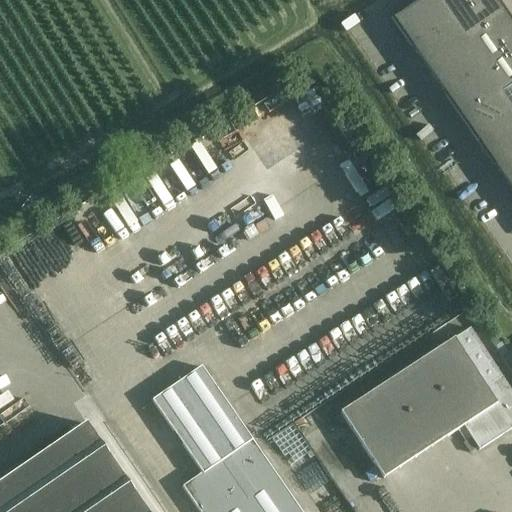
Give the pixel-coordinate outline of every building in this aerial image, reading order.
[(410,46),(450,18),(436,0),(426,0),(394,23),(410,46)] [(436,0),(450,18),(474,0),(436,0)] [(495,0),(474,0),(450,18),(467,43),(506,15),(495,0)] [(484,67),(511,47),(511,23),(506,15),(467,43),(484,67)] [(467,43),(450,18),(410,46),(428,70),(467,43)] [(484,67),(467,43),(428,70),(445,95),(484,67)] [(511,84),(511,47),(484,67),(502,92),(511,84)] [(445,95),(463,120),(502,92),(484,67),(445,95)] [(511,84),(502,92),(511,106),(511,84)] [(463,120),(480,145),(511,122),(511,106),(502,92),(463,120)] [(511,122),(480,145),(498,169),(511,159),(511,122)] [(511,189),(511,159),(498,169),(511,189)] [(470,329),(454,340),(446,345),(443,340),(437,344),(440,349),(340,414),(383,480),(463,428),(479,451),(511,429),(511,393),(501,377),(470,329)] [(185,489),(200,511),(297,511),(201,371),(154,403),(204,475),(185,489)] [(145,511),(86,425),(0,483),(0,511),(145,511)] [(288,451),(304,449),(302,430),(286,432),(288,451)]
